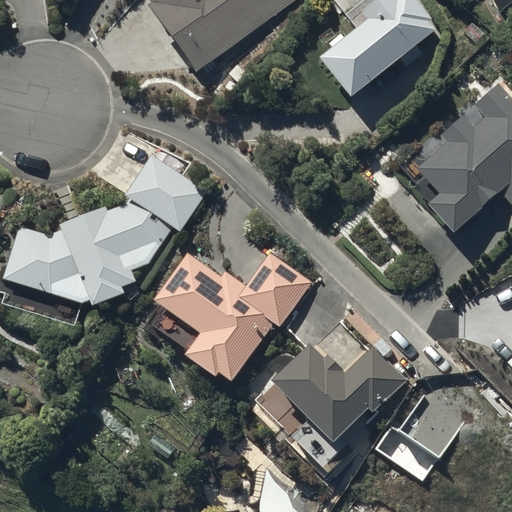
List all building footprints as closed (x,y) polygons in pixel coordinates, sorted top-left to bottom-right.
[(148,15),(197,79),(301,0),(145,0),(154,11),(148,15)] [(336,53),(320,66),(351,107),(401,66),(405,72),(424,57),(419,51),(436,38),(430,31),(433,28),(410,0),(402,0),(399,3),(396,0),(391,0),(387,4),(384,0),(375,0),(347,23),(358,35),(347,44),(341,37),(330,47),(336,53)] [(511,0),(489,0),(497,12),(501,16),(511,6),(511,0)] [(511,102),(499,89),(474,111),(484,123),(474,131),(464,120),(440,141),(447,149),(417,176),(439,201),(428,211),(455,240),(501,197),(511,208),(511,102)] [(20,230),(4,281),(0,279),(0,296),(5,298),(2,310),(75,331),(81,310),(89,307),(92,314),(125,300),(122,293),(137,287),(132,276),(146,270),(174,233),(180,237),(207,193),(151,159),(125,202),(131,205),(108,215),(106,211),(59,231),(61,235),(49,239),(20,230)] [(222,280),(187,259),(154,308),(164,315),(152,332),(189,357),(185,363),(218,385),(221,381),(231,389),(273,326),(281,332),(313,284),(269,255),(247,288),(225,275),(222,280)] [(311,350),(273,390),(310,427),(292,445),(322,474),(346,450),(340,444),(369,415),(373,418),(407,384),(372,349),(347,376),(329,359),(325,363),(311,350)]
